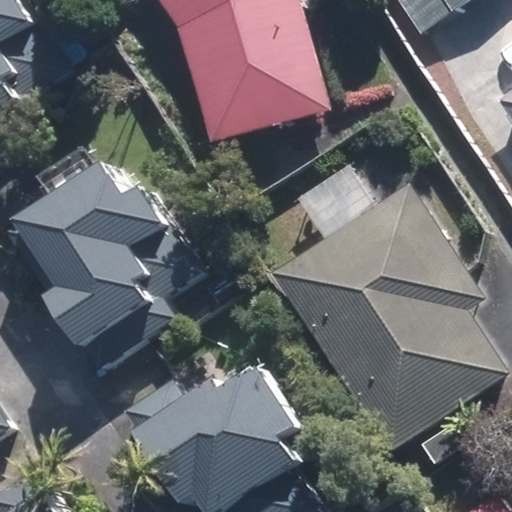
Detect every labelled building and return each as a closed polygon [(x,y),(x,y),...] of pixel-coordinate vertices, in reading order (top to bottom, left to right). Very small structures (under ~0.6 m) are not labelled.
[(1,0),(0,1),(0,153),(50,120),(38,100),(76,74),(26,0),(1,0)] [(124,0),(97,0),(106,13),(124,0)] [(168,0),(181,18),(214,134),(336,98),(306,0),(168,0)] [(401,0),(424,33),(474,0),(401,0)] [(511,89),(501,97),(511,112),(511,89)] [(13,230),(107,371),(187,319),(173,298),(212,272),(155,187),(135,200),(111,164),(13,230)] [(274,273),(392,453),(511,373),(470,309),(488,298),(412,181),(274,273)] [(314,429),(272,368),(237,392),(229,379),(196,400),(183,379),(133,414),(199,510),(209,504),(214,511),(333,511),(305,467),(313,462),(298,439),(314,429)] [(0,441),(19,428),(0,399),(0,441)] [(64,511),(36,469),(0,491),(0,511),(64,511)] [(510,511),(499,493),(469,511),(510,511)]
